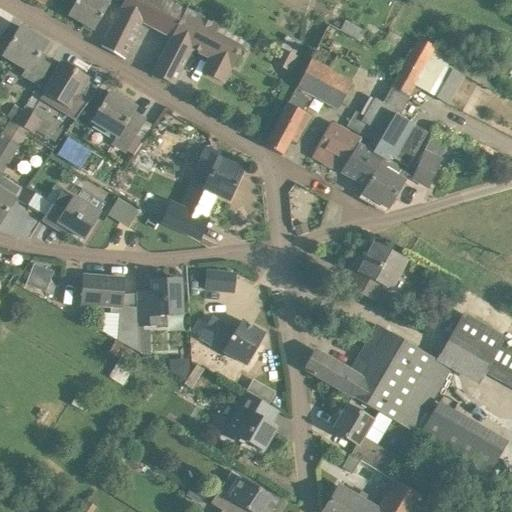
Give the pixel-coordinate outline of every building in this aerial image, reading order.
[(110,2),(120,8),(123,0),(76,0),(67,17),(93,32),(110,2)] [(158,0),(123,0),(120,8),(100,48),(122,61),(133,40),(141,23),(170,39),(184,12),(158,0)] [(211,37),(217,27),(184,12),(170,39),(171,39),(151,75),(171,85),(189,49),(209,59),(202,73),(221,83),(238,51),(211,37)] [(19,28),(2,57),(24,71),(20,78),(36,87),(50,63),(38,56),(46,44),(19,28)] [(394,115),(398,117),(414,87),(431,55),(432,53),(415,43),(381,104),(374,100),(363,118),(354,113),(345,128),(376,146),(394,115)] [(359,67),(318,45),(309,62),(350,85),(359,67)] [(288,71),(294,58),(282,52),(275,64),(288,71)] [(448,63),(431,55),(414,87),(429,96),(435,99),(455,64),(449,61),(448,63)] [(296,87),(305,92),(337,109),(350,85),(309,62),(296,87)] [(81,89),(86,80),(60,64),(42,94),(56,102),(53,107),(75,120),(93,96),(81,89)] [(296,87),(287,105),(300,112),(306,101),(301,98),(305,92),(296,87)] [(109,93),(91,123),(116,138),(112,145),(125,153),(144,121),(132,114),(135,109),(109,93)] [(300,112),(287,105),(265,147),(280,157),(289,142),(294,145),(310,118),(300,112)] [(14,125),(27,133),(30,134),(37,122),(21,113),(14,125)] [(370,155),(354,146),(339,173),(365,187),(379,159),(385,163),(388,158),(406,169),(426,134),(398,117),(394,115),(376,146),(370,155)] [(9,122),(0,135),(0,174),(0,175),(27,133),(14,125),(9,122)] [(312,158),(339,173),(354,146),(358,140),(329,125),(312,158)] [(214,195),(227,201),(241,171),(217,160),(218,156),(203,149),(194,170),(208,176),(202,188),(192,184),(181,209),(169,204),(160,224),(197,241),(207,221),(203,219),(214,195)] [(427,189),(439,161),(423,152),(411,179),(427,189)] [(392,177),(396,170),(385,163),(379,159),(365,187),(361,194),(386,209),(402,182),(392,177)] [(0,175),(0,174),(0,221),(14,200),(0,190),(0,175)] [(82,240),(98,214),(60,190),(40,221),(59,233),(62,228),(82,240)] [(115,199),(109,218),(131,225),(137,206),(115,199)] [(344,285),(361,295),(378,303),(386,288),(389,290),(404,262),(372,246),(358,272),(352,269),(344,285)] [(234,276),(208,273),(205,290),(230,293),(234,276)] [(83,277),(80,305),(121,309),(123,280),(83,277)] [(136,327),(164,326),(163,316),(179,315),(178,281),(150,282),(150,294),(134,295),(136,327)] [(234,333),(210,319),(199,338),(244,366),(262,335),(240,322),(234,333)] [(449,368),(439,361),(375,325),(364,344),(378,351),(378,352),(402,366),(377,412),(412,432),(449,368)] [(137,331),(138,352),(147,352),(146,330),(141,330),(137,331)] [(378,351),(364,344),(349,372),(313,352),(304,370),(311,374),(311,376),(312,376),(313,375),(377,412),(402,366),(378,352),(378,351)] [(511,356),(497,348),(483,373),(501,383),(511,361),(511,356)] [(487,472),(508,436),(437,394),(416,431),(487,472)] [(265,422),(272,410),(247,396),(224,436),(241,445),(243,442),(260,452),(275,427),(265,422)] [(350,456),(358,461),(379,473),(391,455),(362,438),(372,422),(346,407),(331,431),(356,446),(350,456)] [(351,475),(358,461),(350,456),(349,456),(342,469),(351,475)] [(269,511),(276,502),(275,501),(230,473),(209,505),(220,511),(269,511)] [(377,511),(362,503),(355,511),(439,511),(418,500),(420,497),(395,482),(377,511)] [(355,511),(362,503),(337,488),(321,511),(355,511)]
